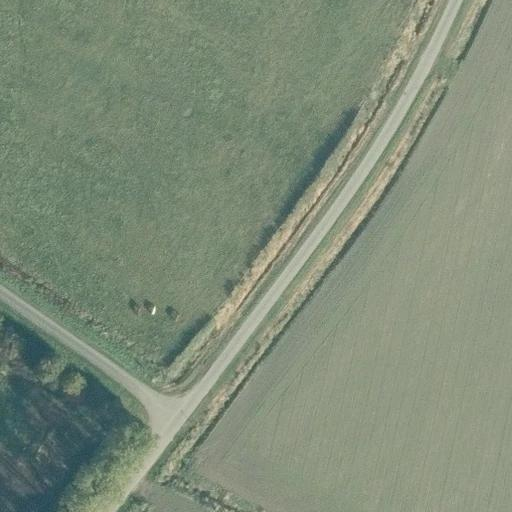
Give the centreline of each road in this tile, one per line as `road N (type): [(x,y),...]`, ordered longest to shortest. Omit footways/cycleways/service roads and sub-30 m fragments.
road 1 (unclassified): [(181,418),(408,100),(456,0)]
road 2 (residential): [(181,418),(0,298)]
